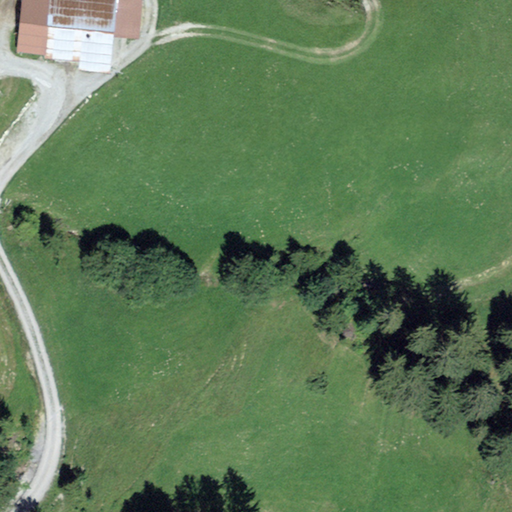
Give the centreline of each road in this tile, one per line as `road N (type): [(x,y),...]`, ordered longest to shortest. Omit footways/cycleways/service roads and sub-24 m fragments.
road 1 (track): [(370,0),(371,28),(334,55),(183,30),(64,94)]
road 2 (track): [(0,231),(57,393),(47,484),(21,511)]
road 3 (track): [(0,70),(47,75),(64,94),(0,183)]
